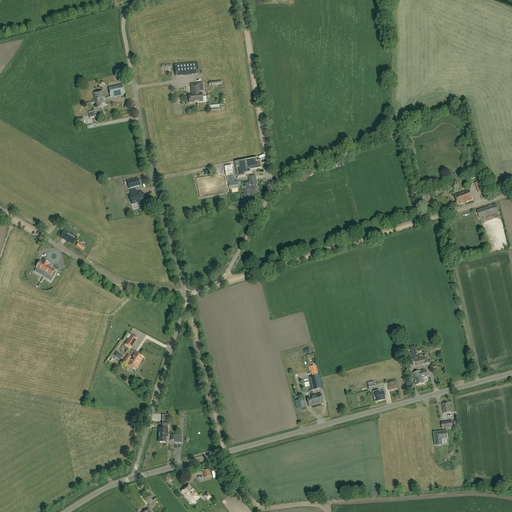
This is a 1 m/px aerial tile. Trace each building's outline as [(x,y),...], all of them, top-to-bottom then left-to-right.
[(197,63),(174,65),(175,76),(198,74),(197,63)] [(191,85),(191,95),(188,95),(189,103),(203,102),(202,94),(199,94),(199,91),(203,91),(202,83),(191,85)] [(111,98),(124,95),(122,86),(109,89),(111,98)] [(103,89),(94,92),(97,106),(107,103),(103,89)] [(246,177),(246,175),(252,174),(252,171),(262,169),(261,160),(257,160),(256,157),(235,161),(238,178),(246,177)] [(226,176),(228,176),(229,182),(234,181),(233,175),(232,175),(230,166),(225,167),(226,173),(225,173),(226,176)] [(255,181),(256,181),(255,176),(249,177),(250,183),(245,184),(246,190),(244,191),(243,191),(245,199),(250,198),(249,190),(251,190),(251,192),(257,191),(255,181)] [(138,178),(126,182),(129,190),(140,186),(138,178)] [(229,189),(239,187),(237,180),(234,181),(229,182),(228,182),(229,189)] [(464,203),(472,200),(469,190),(454,195),(457,205),(464,203)] [(144,200),(141,192),(129,196),(131,203),(131,205),(138,203),(139,205),(140,204),(141,210),(146,208),(145,205),(147,205),(145,200),(144,200)] [(479,218),(498,212),(496,204),(477,210),(479,218)] [(73,245),(77,237),(64,230),(63,232),(61,230),(57,236),(73,245)] [(71,271),(70,255),(59,255),(60,271),(71,271)] [(39,261),(35,267),(41,271),(39,274),(45,278),(47,276),(51,278),(55,272),(53,271),(54,270),(47,266),(48,264),(41,260),(40,262),(39,261)] [(130,349),(136,340),(131,336),(124,345),(130,349)] [(411,351),(413,360),(415,367),(424,364),(424,365),(429,364),(427,356),(422,357),(422,358),(418,358),(416,350),(411,351)] [(124,362),(127,364),(126,365),(134,371),(143,358),(134,353),(131,357),(129,355),(128,355),(123,361),(124,362)] [(311,371),(313,376),(320,374),(317,364),(309,367),(310,371),(311,371)] [(423,378),(427,376),(426,371),(412,374),(413,379),(414,379),(416,386),(424,384),(423,379),(423,378)] [(310,377),(314,390),(320,389),(319,385),(321,384),(319,374),(310,377)] [(382,401),(386,400),(384,391),(380,392),(380,391),(373,393),(376,403),(382,401)] [(323,404),(321,395),(307,398),(309,407),(323,404)] [(443,414),(451,412),(450,403),(441,404),(443,414)] [(442,429),(453,427),(452,421),(441,423),(442,429)] [(163,434),(167,434),(168,429),(167,429),(168,426),(167,426),(168,422),(161,422),(161,426),(162,426),(162,429),(159,429),(159,437),(163,437),(163,434)] [(446,433),(435,434),(436,445),(441,444),(440,438),(446,438),(446,433)] [(163,437),(159,437),(158,442),(166,443),(166,437),(167,437),(167,434),(163,434),(163,437)] [(189,485),(181,492),(192,504),(199,497),(189,485)] [(149,505),(154,503),(150,496),(145,499),(149,505)]
